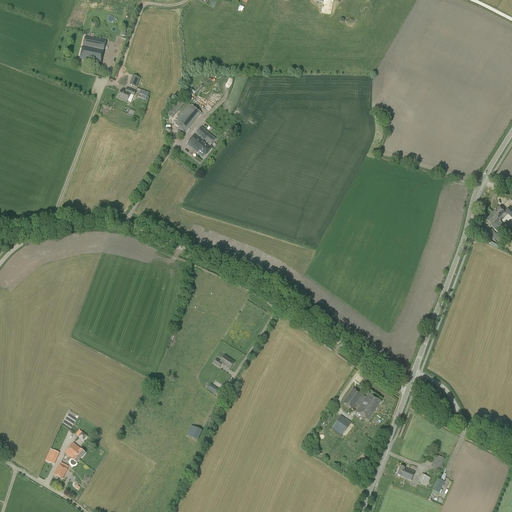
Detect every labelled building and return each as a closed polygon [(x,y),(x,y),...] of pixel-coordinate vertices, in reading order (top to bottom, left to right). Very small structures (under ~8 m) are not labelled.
[(323,0),(321,11),(331,13),(333,2),(330,1),(330,0),(323,0)] [(100,65),(106,41),(85,36),(80,60),(100,65)] [(133,66),(131,69),(140,73),(143,67),(132,62),(130,65),(133,66)] [(134,96),(135,92),(129,90),(127,93),(121,91),(118,98),(127,102),(130,94),(134,96)] [(184,133),(201,114),(191,105),(175,125),(184,133)] [(195,134),(212,148),(210,146),(215,139),(201,127),(195,134)] [(203,159),(212,148),(195,134),(187,145),(198,154),(203,159)] [(505,213),(504,212),(499,207),(496,210),(495,210),(496,211),(493,214),(498,219),(505,213)] [(498,220),(498,219),(493,214),(486,220),(492,226),(495,223),(497,225),(500,222),(498,220)] [(497,233),(494,229),(488,235),(494,241),(500,235),(498,232),(497,233)] [(235,363),(225,356),(220,362),(216,359),(214,363),(220,367),(222,364),(230,369),(235,363)] [(206,389),(215,394),(218,389),(209,384),(206,389)] [(366,397),(353,388),(343,403),(352,409),(355,404),(359,406),(356,412),(368,420),(381,402),(369,393),(366,397)] [(332,429),(342,436),(351,423),(341,416),(332,429)] [(197,441),(202,431),(191,426),(187,436),(197,441)] [(84,442),(88,437),(79,430),(75,434),(84,442)] [(77,458),(79,460),(85,453),(73,443),(68,449),(71,451),(76,455),(75,455),(77,457),(77,458)] [(50,449),(45,461),(54,465),(59,453),(50,449)] [(66,452),(65,452),(73,458),(72,460),(71,461),(70,462),(70,463),(70,464),(71,465),(72,466),(73,466),(74,466),(75,466),(75,465),(76,464),(76,463),(79,460),(77,458),(77,457),(75,455),(76,455),(71,451),(68,449),(66,452)] [(439,472),(445,459),(436,455),(430,467),(439,472)] [(62,480),(67,470),(59,465),(53,475),(62,480)] [(411,481),(415,472),(400,467),(397,475),(411,481)] [(426,487),(430,478),(422,474),(418,483),(426,487)] [(439,494),(444,482),(437,479),(432,491),(439,494)]
